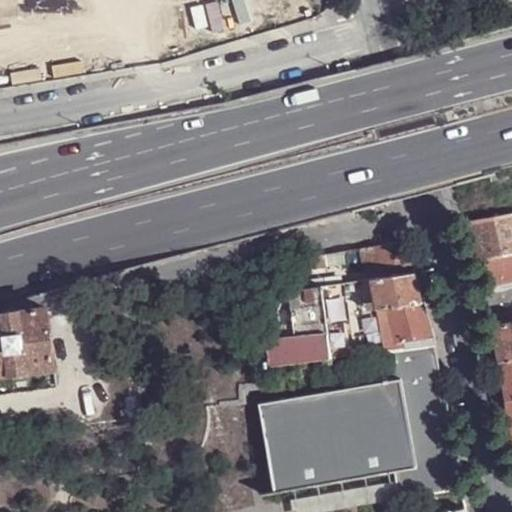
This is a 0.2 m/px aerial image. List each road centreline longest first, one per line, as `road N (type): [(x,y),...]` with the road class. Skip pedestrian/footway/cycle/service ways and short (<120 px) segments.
road 1 (motorway): [(0,274),(511,136)]
road 2 (tertiary): [(374,0),(469,342),(496,494)]
road 3 (motorway): [(511,60),(156,158)]
road 4 (motorway): [(156,158),(0,205)]
road 5 (motorway): [(156,158),(0,171)]
